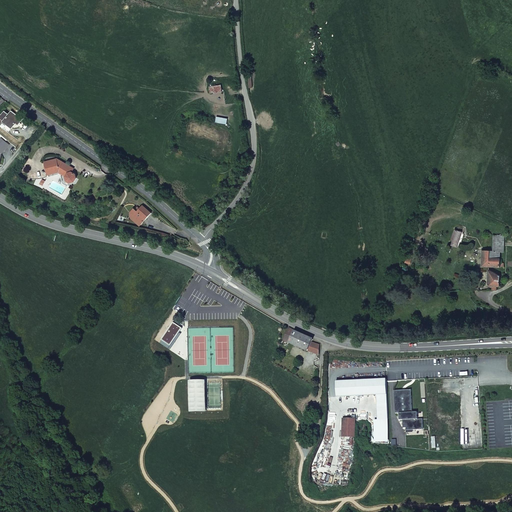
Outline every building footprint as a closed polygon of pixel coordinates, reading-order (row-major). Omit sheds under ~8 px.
[(19,125),(23,120),(11,111),(9,114),(5,112),(0,117),(4,120),(4,121),(13,128),(17,123),(19,125)] [(75,182),(77,178),(76,174),(72,172),(74,168),(57,159),(45,162),(48,173),(60,169),(68,174),(66,176),(67,181),(71,183),(75,182)] [(145,219),(150,213),(142,205),(138,209),(136,212),(134,210),(133,209),(129,213),(132,216),(131,217),(140,225),(143,221),(142,220),(144,218),(145,219)] [(452,245),(457,246),(458,242),(461,243),(464,233),(455,230),(451,240),(453,241),(452,245)] [(500,258),(495,258),(495,255),(500,255),(500,252),(503,252),(504,236),(494,236),(493,250),(482,251),(482,267),(502,267),(502,262),(500,262),(500,258)] [(500,276),(488,270),(488,287),(492,287),(492,290),(496,290),(496,286),(500,286),(500,276)] [(313,339),(290,328),(284,341),(308,351),(313,340),(313,339)] [(387,394),(386,379),(336,381),(337,397),(377,395),(387,394)] [(389,419),(387,394),(377,395),(379,420),(389,419)]
